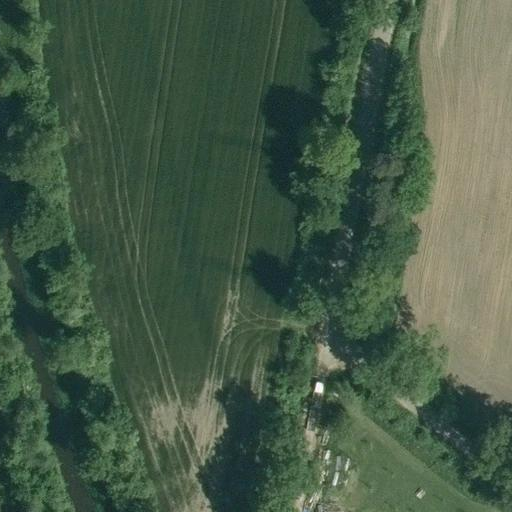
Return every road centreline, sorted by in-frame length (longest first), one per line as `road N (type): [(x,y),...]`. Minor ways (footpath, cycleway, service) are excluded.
road 1 (unclassified): [(511,485),(327,338),(388,0)]
road 2 (unknown): [(335,344),(310,511)]
